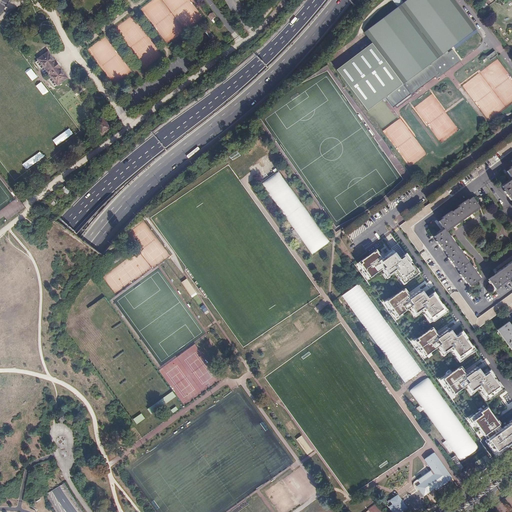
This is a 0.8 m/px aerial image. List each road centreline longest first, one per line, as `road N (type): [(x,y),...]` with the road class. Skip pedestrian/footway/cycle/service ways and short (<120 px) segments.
road 1 (motorway): [(317,0),(240,82),(119,174),(33,264)]
road 2 (motorway): [(19,511),(5,431),(20,342),(50,288),(124,203)]
road 3 (motorway): [(71,511),(38,443),(36,373),(63,298),(124,203)]
road 4 (motorway): [(124,203),(284,64),(340,0)]
road 5 (residential): [(511,290),(473,308),(418,226),(511,157)]
road 6 (residential): [(355,243),(511,128)]
